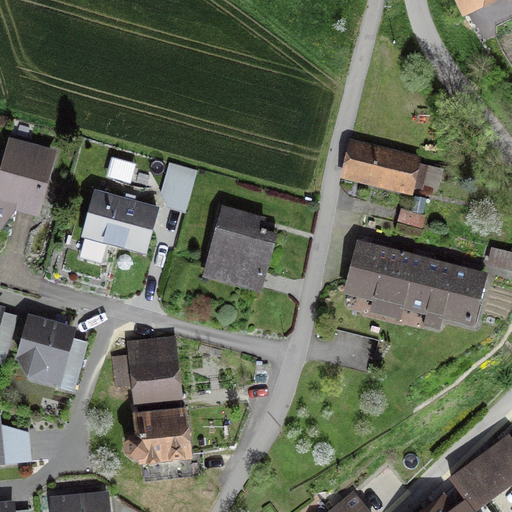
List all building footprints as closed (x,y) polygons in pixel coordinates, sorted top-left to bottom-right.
[(453,0),(460,13),(486,0),(453,0)] [(56,154),(9,143),(0,174),(0,235),(2,236),(18,213),(39,219),(56,154)] [(417,168),(351,152),(345,175),(411,191),(417,168)] [(157,211),(97,196),(84,243),(144,259),(157,211)] [(263,222),(222,212),(204,282),(261,297),(276,239),(260,234),(263,222)] [(388,302),(400,257),(377,252),(361,248),(349,293),(388,302)] [(427,312),(439,267),(418,261),(400,257),(388,302),(427,312)] [(439,267),(427,312),(471,324),(483,279),(458,272),(439,267)] [(388,302),(349,293),(340,327),(380,337),(388,302)] [(72,335),(28,319),(15,361),(24,380),(57,387),(72,335)] [(174,338),(127,343),(132,391),(179,386),(174,338)] [(188,427),(136,433),(141,483),(194,477),(188,427)] [(452,485),(472,511),(511,480),(511,447),(508,443),(452,485)] [(109,511),(109,497),(51,502),(52,511),(109,511)] [(333,511),(354,511),(345,501),(333,511)]
